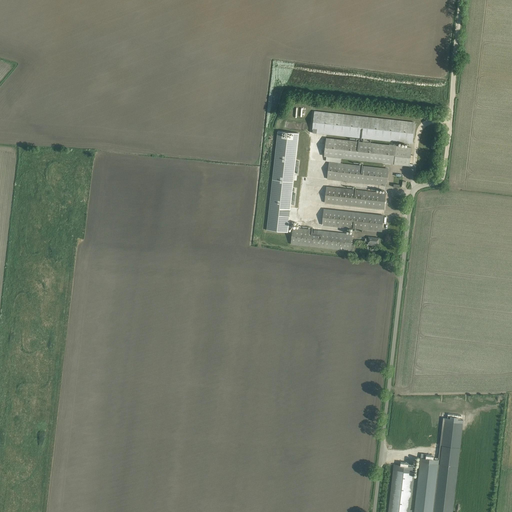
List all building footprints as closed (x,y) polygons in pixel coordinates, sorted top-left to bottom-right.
[(315,111),(312,132),(324,134),(342,136),(408,143),(412,144),(415,122),(315,111)] [(267,230),(287,232),(288,227),(291,227),(292,222),(290,222),(288,222),(298,133),(278,131),(271,196),(268,228),(267,230)] [(324,156),(392,164),(409,165),(409,167),(412,168),(413,164),(410,164),(411,148),(326,139),(324,156)] [(327,179),(382,185),(387,185),(389,169),(329,162),(327,179)] [(386,193),(381,193),(326,187),(325,203),(384,209),(386,193)] [(322,225),(377,231),(382,231),(384,216),(324,209),(322,225)] [(291,244),(354,251),(355,245),(351,245),(352,234),(293,228),(291,244)] [(376,246),(376,243),(378,244),(379,238),(369,237),(368,239),(365,238),(365,241),(368,241),(368,243),(368,245),(376,246)] [(421,454),(414,511),(452,511),(463,420),(461,420),(461,415),(448,414),(447,418),(443,418),(438,460),(426,458),(426,454),(421,454)] [(409,511),(414,467),(394,465),(388,511),(409,511)]
